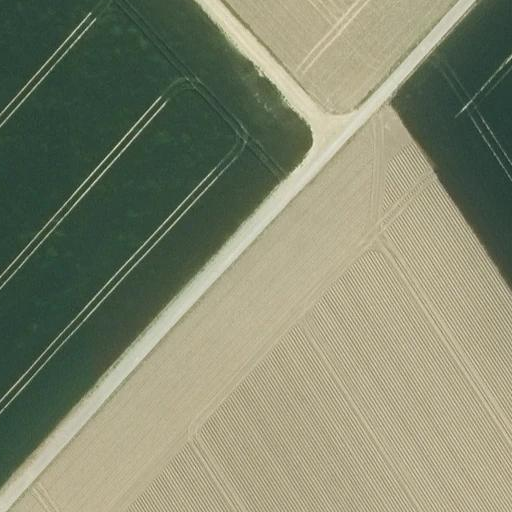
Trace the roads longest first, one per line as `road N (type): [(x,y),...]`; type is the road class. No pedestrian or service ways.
road 1 (track): [(0,509),(469,0)]
road 2 (track): [(337,143),(205,0)]
